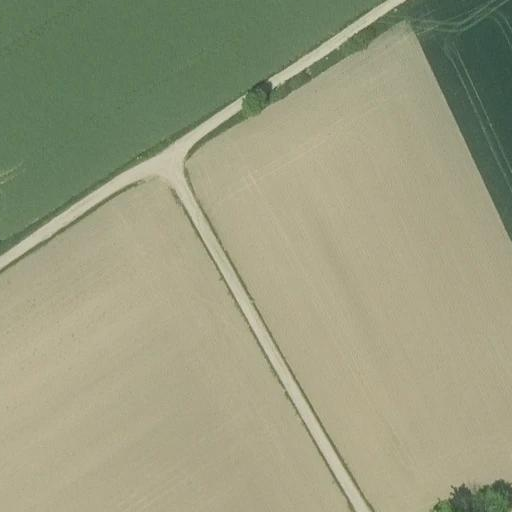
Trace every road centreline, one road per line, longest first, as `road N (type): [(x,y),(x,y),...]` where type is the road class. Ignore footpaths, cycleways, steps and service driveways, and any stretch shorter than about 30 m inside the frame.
road 1 (track): [(159,160),(363,511)]
road 2 (track): [(395,0),(159,160)]
road 3 (track): [(159,160),(0,265)]
